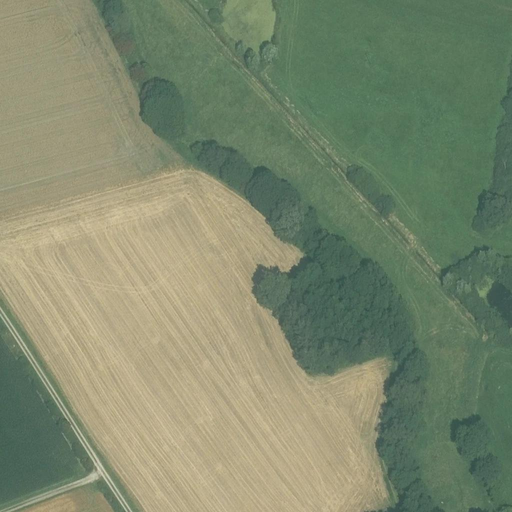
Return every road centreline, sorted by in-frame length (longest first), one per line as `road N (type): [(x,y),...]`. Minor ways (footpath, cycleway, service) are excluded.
road 1 (track): [(0,311),(131,511)]
road 2 (track): [(395,511),(383,423),(399,381),(399,344)]
